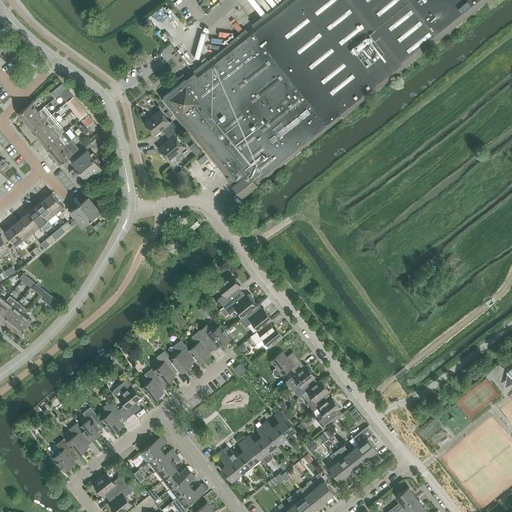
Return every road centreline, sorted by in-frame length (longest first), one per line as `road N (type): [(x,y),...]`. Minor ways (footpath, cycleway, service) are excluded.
road 1 (residential): [(411,460),(212,209),(192,200),(129,207)]
road 2 (tertiary): [(0,378),(74,309),(129,207)]
road 3 (residential): [(92,511),(71,486),(163,414)]
road 4 (residential): [(40,170),(0,121),(59,62)]
road 5 (residential): [(237,511),(163,414)]
